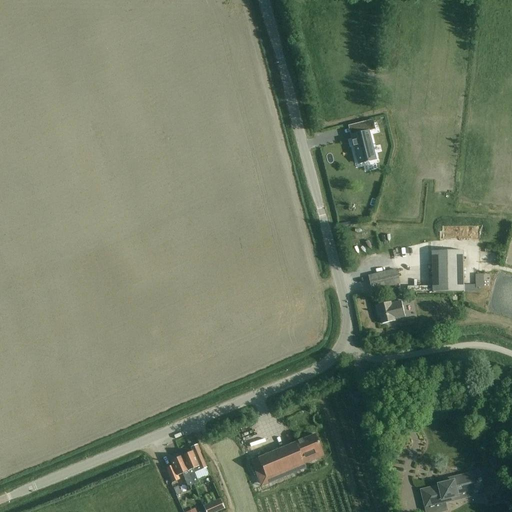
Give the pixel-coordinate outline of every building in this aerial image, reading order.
[(362,133),(352,135),(359,164),(374,160),(367,132),(374,130),(373,123),(360,126),(362,133)] [(374,217),(384,217),(385,208),(375,208),(374,217)] [(433,292),(464,291),(463,251),(433,251),(433,286),(433,291),(433,292)] [(486,281),(487,269),(474,269),(473,281),(486,281)] [(369,276),(372,290),(390,286),(400,284),(396,270),(391,271),(369,276)] [(405,318),(401,300),(391,302),(376,306),(378,315),(380,314),(383,324),(395,321),(395,320),(405,318)] [(314,434),(295,443),(302,459),(321,451),(314,434)] [(294,443),(257,458),(267,482),(276,479),(274,474),(295,465),(297,471),(305,468),(302,459),(295,443),(294,443)] [(191,451),(181,456),(193,485),(198,483),(196,477),(194,473),(199,470),(206,468),(200,454),(194,457),(191,451)] [(188,487),(193,485),(181,456),(170,460),(172,466),(166,468),(172,482),(179,479),(177,476),(182,474),(188,487)] [(440,486),(422,491),(426,507),(427,511),(437,511),(446,510),(444,502),(454,500),(454,497),(461,495),(462,496),(465,497),(467,497),(469,495),(469,493),(469,491),(482,488),(480,482),(482,481),(481,479),(480,479),(478,472),(446,480),(447,483),(440,485),(440,486)] [(220,499),(202,506),(204,511),(216,511),(224,509),(220,499)]
